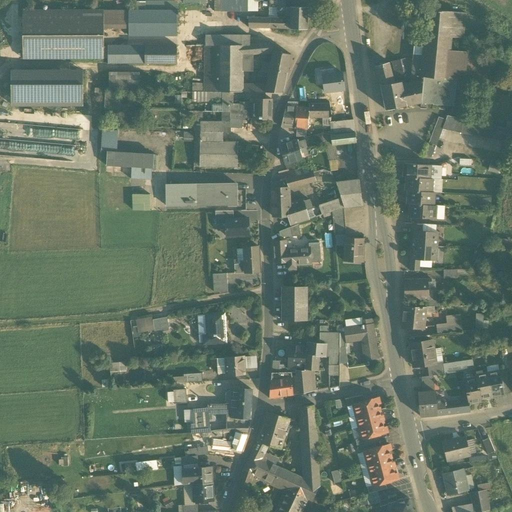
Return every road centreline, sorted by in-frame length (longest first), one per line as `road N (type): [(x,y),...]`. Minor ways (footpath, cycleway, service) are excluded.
road 1 (residential): [(263,409),(270,333),(265,206),(278,110),(321,28),(351,19)]
road 2 (tertiary): [(401,378),(351,19)]
road 3 (track): [(267,289),(109,317),(0,325)]
road 4 (residential): [(263,409),(401,378)]
